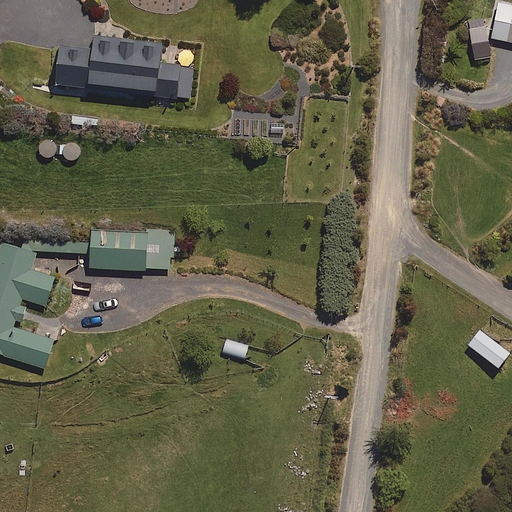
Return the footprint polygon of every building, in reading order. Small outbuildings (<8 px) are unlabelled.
[(511,5),(497,3),(490,39),(511,43),(511,5)] [(488,28),(471,30),(474,59),(491,57),(488,28)] [(163,43),(96,37),(95,50),(61,47),(57,93),(134,100),(135,90),(163,92),(162,97),(191,100),(194,66),(162,63),(163,43)] [(92,254),(92,270),(173,269),(172,231),(92,232),(92,240),(37,239),(7,229),(0,251),(0,353),(46,369),(55,340),(14,327),(16,320),(23,322),(28,307),(22,305),(24,299),(46,306),(56,275),(79,266),(79,254),(92,254)] [(511,353),(480,331),(469,345),(500,368),(511,353)]
